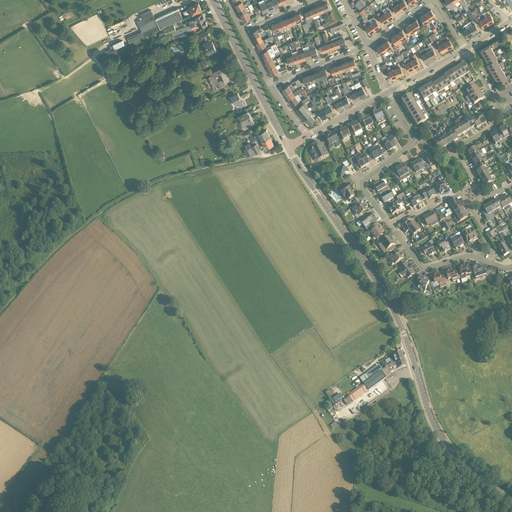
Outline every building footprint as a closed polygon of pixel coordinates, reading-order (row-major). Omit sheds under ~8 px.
[(238,10),(245,7),(243,4),(242,3),(245,1),(244,0),(240,0),(238,1),(239,3),(236,5),(238,10)] [(269,10),(274,7),(271,1),(271,0),(264,0),(266,3),(269,10)] [(398,4),(403,10),(408,6),(403,0),(395,0),(398,4)] [(444,0),(451,10),(457,6),(452,0),(444,0)] [(467,4),(464,0),(452,0),(457,6),(461,3),(464,7),(462,8),(464,11),(461,13),(462,14),(466,11),(469,9),(468,7),(467,4)] [(357,7),(359,10),(366,4),(364,2),(357,7)] [(398,4),(395,6),(393,2),(390,4),(398,14),(403,10),(398,4)] [(192,15),(202,11),(198,3),(189,8),(192,15)] [(263,12),(269,10),(266,3),(260,6),(263,12)] [(321,5),(324,12),(330,9),(327,3),(321,5)] [(241,15),(247,12),(250,11),(248,5),(245,7),(238,10),(241,15)] [(318,14),(324,12),(321,5),(315,8),(318,14)] [(509,5),(501,10),(502,12),(503,12),(504,14),(511,8),(511,5),(510,7),(509,5)] [(384,14),(389,20),(394,16),(387,7),(385,8),(388,11),(384,14)] [(183,19),(178,8),(155,19),(151,10),(141,15),(142,18),(137,21),(142,32),(127,38),(130,43),(144,36),(183,19)] [(313,17),(318,14),(315,8),(310,10),(313,17)] [(314,19),(313,17),(310,10),(304,13),(307,19),(308,21),(314,19)] [(425,13),(430,20),(433,17),(436,21),(438,19),(431,10),(425,13)] [(482,14),(489,24),(494,21),(488,10),(482,14)] [(247,12),(241,15),(244,21),(250,18),(247,12)] [(185,27),(205,18),(205,17),(203,13),(202,13),(194,16),(196,19),(183,24),(185,27)] [(294,16),(297,23),(299,27),(301,25),(300,22),(303,20),(300,13),(294,16)] [(389,20),(384,14),(381,16),(379,13),(377,14),(384,24),(389,20)] [(427,22),(430,20),(425,13),(420,17),(427,27),(429,25),(427,22)] [(483,27),(489,24),(482,14),(477,17),(483,27)] [(291,25),(297,23),(294,16),(288,18),(291,25)] [(371,24),(375,30),(380,26),(373,17),(371,18),(374,21),(371,24)] [(205,18),(185,27),(172,33),(174,38),(191,30),(190,28),(198,25),(200,28),(207,24),(207,23),(208,23),(208,22),(208,21),(206,20),(205,18)] [(289,26),(291,25),(288,18),(283,21),(289,36),(290,38),(291,41),(292,40),(291,40),(294,38),(291,32),(289,26)] [(411,24),(416,30),(419,28),(421,31),(423,30),(416,20),(411,24)] [(469,27),(473,33),(479,30),(473,20),(470,21),(472,25),(469,27)] [(286,38),(289,36),(283,21),(277,23),(282,34),(284,33),(286,38)] [(277,37),(282,34),(277,23),(272,25),(275,32),(277,37)] [(375,30),(371,24),(367,26),(365,23),(363,24),(370,34),(375,30)] [(412,33),(416,30),(411,24),(406,28),(412,37),(415,36),(412,33)] [(473,33),(469,27),(466,29),(464,25),(461,27),(468,37),(473,33)] [(160,38),(165,36),(176,31),(174,26),(163,31),(164,32),(159,34),(160,38)] [(254,38),(260,35),(258,32),(261,31),(260,28),(251,32),(254,38)] [(397,34),(401,40),(404,38),(407,41),(409,40),(402,30),(397,34)] [(210,43),(207,37),(209,36),(207,31),(195,37),(199,45),(203,44),(208,54),(216,50),(212,42),(210,43)] [(398,43),(401,40),(397,34),(391,38),(398,48),(400,46),(398,43)] [(257,44),(263,41),(260,35),(254,38),(257,44)] [(444,42),(448,49),(453,46),(447,35),(445,37),(447,40),(444,42)] [(263,41),(257,44),(259,49),(266,46),(264,43),(273,38),(272,36),(270,37),(269,37),(267,38),(263,41)] [(336,37),(340,46),(346,44),(344,37),(342,38),(341,36),(336,37)] [(430,43),(433,42),(429,36),(425,39),(430,50),(427,52),(431,58),(437,55),(430,43)] [(334,48),(340,46),(336,37),(331,39),(331,40),(332,42),(334,48)] [(112,51),(125,45),(123,40),(110,46),(112,51)] [(382,44),(387,51),(390,48),(392,52),(394,50),(388,40),(382,44)] [(448,49),(444,42),(440,44),(438,40),(436,42),(442,52),(448,49)] [(270,55),(274,53),(275,52),(279,51),(275,43),(271,46),(273,50),(269,52),(267,50),(261,53),(264,58),(270,55)] [(484,57),(494,51),(491,47),(494,45),(493,43),(479,51),(481,53),(482,52),(483,54),(484,57)] [(323,53),(328,51),(326,44),(320,46),(323,53)] [(384,53),(387,51),(382,44),(377,48),(384,58),(386,56),(384,53)] [(310,50),(312,57),(318,55),(315,48),(310,50)] [(427,52),(425,48),(422,50),(419,51),(425,62),(431,58),(427,52)] [(306,59),(312,57),(310,50),(304,52),(306,59)] [(487,64),(496,59),(501,56),(499,54),(496,56),(494,51),(484,57),(487,61),(486,62),(487,64)] [(306,59),(304,52),(300,53),(300,52),(298,52),(298,54),(300,61),(306,59)] [(267,64),(273,61),(271,57),(275,55),(274,53),(270,55),(264,58),(267,64)] [(295,63),(300,61),(298,54),(292,56),(295,63)] [(410,61),(414,68),(420,65),(414,54),(412,55),(414,59),(410,61)] [(289,65),(295,63),(292,56),(287,58),(289,65)] [(414,68),(410,61),(407,63),(405,59),(403,61),(408,71),(414,68)] [(489,71),(503,63),(502,61),(499,63),(496,59),(487,64),(490,69),(488,70),(489,71)] [(348,62),(350,68),(353,67),(354,70),(357,68),(354,60),(348,62)] [(269,69),(276,66),(273,61),(267,64),(269,69)] [(353,77),(352,74),(350,68),(348,62),(342,64),(344,70),(346,74),(349,73),(350,78),(353,77)] [(394,69),(397,76),(403,74),(399,63),(396,64),(398,68),(394,69)] [(457,68),(463,78),(468,75),(470,78),(471,77),(463,63),(461,65),(462,66),(457,68)] [(495,77),(503,72),(501,67),(504,65),(503,63),(489,71),(491,73),(492,73),(495,77)] [(342,71),(344,70),(342,64),(336,66),(340,76),(340,77),(341,78),(344,77),(343,75),(342,71)] [(276,66),(269,69),(272,75),(279,72),(287,69),(286,66),(277,69),(276,66)] [(336,78),(340,76),(336,66),(330,68),(333,75),(333,74),(334,76),(331,77),(334,84),(337,83),(336,78)] [(397,76),(394,69),(391,70),(389,66),(387,67),(391,79),(397,76)] [(209,77),(215,90),(227,84),(226,81),(229,80),(223,67),(212,72),(213,74),(209,77)] [(459,80),(463,78),(457,68),(453,71),(452,70),(450,71),(458,85),(461,83),(459,80)] [(322,78),(324,82),(324,84),(328,82),(326,77),(328,76),(325,69),(320,71),(322,78)] [(317,80),(322,78),(320,71),(314,74),(317,80)] [(456,86),(458,85),(450,71),(448,72),(449,74),(444,76),(453,90),(450,85),(454,82),(456,86)] [(503,72),(495,77),(497,82),(496,82),(497,85),(511,76),(510,74),(506,76),(503,72)] [(311,83),(317,80),(314,74),(308,76),(311,83)] [(305,85),(311,83),(308,76),(303,78),(305,85)] [(451,91),(453,90),(444,76),(442,77),(443,79),(439,81),(444,90),(449,87),(451,91)] [(342,83),(344,87),(347,93),(350,91),(345,81),(342,83)] [(441,92),(444,90),(439,81),(434,84),(433,83),(431,84),(437,93),(437,92),(440,97),(443,95),(441,92)] [(292,91),(294,89),(291,84),(282,89),(286,95),(292,91)] [(433,95),(437,93),(431,84),(427,87),(426,85),(424,87),(432,100),(435,98),(433,95)] [(355,88),(357,91),(360,98),(366,94),(363,88),(361,85),(355,88)] [(467,100),(480,92),(479,90),(478,91),(475,86),(466,92),(469,96),(466,98),(467,100)] [(301,92),(305,90),(304,90),(302,87),(293,93),(292,91),(286,95),(289,100),(295,96),(301,92)] [(430,101),(432,100),(424,87),(422,88),(423,89),(419,92),(422,97),(424,101),(428,98),(430,101)] [(341,100),(344,107),(350,103),(347,97),(346,97),(345,94),(342,96),(338,88),(335,89),(336,91),(337,94),(339,97),(341,100)] [(355,101),(360,98),(357,91),(351,95),(355,101)] [(241,102),(239,99),(241,98),(238,92),(230,96),(235,105),(238,104),(240,108),(244,106),(242,101),(241,102)] [(480,92),(467,100),(468,103),(472,101),(474,105),(483,100),(480,95),(481,94),(480,92)] [(404,108),(418,99),(417,97),(413,99),(410,95),(402,100),(404,105),(403,106),(404,108)] [(295,96),(289,100),(293,105),(298,101),(295,96)] [(309,108),(305,103),(310,100),(308,96),(306,98),(302,101),(304,103),(296,109),(301,115),(306,110),(309,108)] [(341,100),(339,97),(333,100),(331,96),(329,97),(328,96),(332,103),(334,101),(338,110),(344,107),(341,100)] [(409,113),(419,108),(416,103),(419,101),(418,99),(404,108),(405,110),(407,109),(409,113)] [(322,118),(328,115),(325,109),(323,106),(319,108),(319,111),(319,112),(322,118)] [(325,109),(328,115),(334,112),(330,106),(325,109)] [(310,110),(312,109),(310,107),(309,108),(306,110),(301,115),(305,120),(312,113),(310,110)] [(412,121),(426,112),(424,110),(421,112),(419,108),(409,113),(412,118),(411,119),(412,121)] [(386,121),(380,111),(376,113),(376,111),(373,113),(374,116),(373,116),(378,125),(386,121)] [(426,112),(412,121),(413,123),(414,122),(417,126),(426,121),(423,117),(427,115),(426,112)] [(252,122),(250,120),(251,119),(248,113),(240,117),(245,128),(253,124),(252,122)] [(315,120),(311,115),(313,114),(312,113),(305,120),(309,125),(315,120)] [(475,116),(481,126),(486,123),(485,122),(489,120),(485,114),(482,116),(479,118),(477,115),(475,116)] [(477,129),(481,126),(475,116),(474,117),(475,120),(472,121),(475,127),(477,129)] [(373,124),(369,117),(365,119),(365,117),(362,119),(363,122),(362,122),(365,128),(373,124)] [(472,121),(471,119),(468,121),(467,118),(465,119),(471,129),(475,127),(472,121)] [(466,132),(471,129),(465,119),(463,120),(465,123),(462,125),(466,132)] [(466,132),(462,125),(459,120),(455,123),(455,124),(461,135),(466,132)] [(362,130),(358,123),(354,125),(353,124),(351,125),(352,128),(351,128),(354,134),(362,130)] [(457,138),(461,135),(455,124),(454,126),(455,128),(452,130),(453,132),(457,138)] [(499,136),(503,143),(507,141),(506,139),(509,137),(504,128),(499,131),(501,135),(499,136)] [(245,145),(247,149),(257,143),(256,143),(258,142),(258,143),(262,141),(270,137),(266,129),(254,136),(256,139),(252,141),(252,142),(245,145)] [(351,136),(347,129),(343,131),(342,130),(340,131),(341,134),(340,134),(343,140),(351,136)] [(453,132),(451,134),(449,131),(447,132),(453,143),(458,140),(457,138),(453,132)] [(449,145),(453,143),(447,132),(445,133),(447,136),(444,138),(449,145)] [(503,143),(499,136),(497,137),(495,133),(490,136),(495,145),(498,143),(499,145),(503,143)] [(387,141),(392,150),(397,147),(393,141),(396,139),(393,134),(390,136),(392,138),(387,141)] [(338,141),(335,135),(331,137),(330,136),(326,139),(329,145),(333,143),(336,148),(341,145),(338,141)] [(449,145),(444,138),(441,139),(440,136),(438,137),(444,148),(449,145)] [(270,137),(262,141),(266,148),(273,144),(271,140),(272,140),(271,137),(270,138),(270,137)] [(439,151),(444,148),(438,137),(433,140),(439,151)] [(392,150),(387,141),(383,143),(381,140),(378,142),(382,148),(384,146),(388,152),(392,150)] [(320,145),(319,142),(311,147),(313,151),(311,152),(316,162),(329,155),(322,144),(320,145)] [(379,149),(382,148),(378,142),(376,144),(378,147),(374,150),(379,158),(383,156),(379,149)] [(257,143),(247,149),(250,156),(255,153),(256,153),(260,151),(257,143)] [(374,150),(372,147),(368,149),(367,147),(364,149),(365,151),(368,156),(371,155),(375,161),(379,158),(374,150)] [(470,157),(480,151),(479,149),(477,151),(475,148),(467,152),(470,157)] [(366,158),(368,156),(365,151),(363,152),(364,155),(360,158),(358,155),(365,167),(369,164),(366,158)] [(473,162),(480,157),(483,156),(480,151),(470,157),(473,162)] [(161,164),(164,162),(163,160),(164,159),(163,156),(164,155),(163,152),(156,155),(161,164)] [(361,169),(365,167),(358,155),(354,157),(351,159),(354,163),(355,164),(357,163),(361,169)] [(425,163),(428,169),(431,167),(430,166),(434,164),(429,155),(425,157),(427,162),(425,163)] [(476,166),(486,160),(485,159),(482,160),(480,157),(473,162),(476,166)] [(428,169),(425,163),(422,165),(420,160),(415,163),(420,172),(425,169),(425,170),(428,169)] [(484,168),(486,167),(484,164),(487,162),(486,160),(476,166),(478,171),(479,171),(484,168)] [(416,174),(420,172),(415,163),(411,165),(414,170),(411,171),(412,173),(413,175),(414,177),(417,175),(416,174)] [(412,173),(411,171),(409,168),(406,169),(404,165),(399,167),(406,179),(413,175),(412,173)] [(345,168),(344,166),(341,168),(340,167),(336,169),(338,173),(337,174),(340,180),(346,177),(344,174),(349,172),(347,168),(345,168)] [(399,183),(406,179),(399,167),(395,170),(398,174),(395,176),(399,183)] [(484,168),(479,171),(478,171),(476,172),(479,177),(489,171),(488,169),(485,171),(484,168)] [(482,182),(489,177),(488,175),(493,171),(492,169),(489,171),(479,177),(482,182)] [(489,177),(482,182),(485,186),(495,181),(494,179),(491,180),(489,177)] [(441,194),(448,190),(446,188),(449,186),(445,179),(439,183),(440,185),(437,187),(441,194)] [(385,186),(383,182),(374,187),(378,193),(381,191),(383,194),(390,189),(387,184),(385,186)] [(337,187),(338,190),(342,195),(342,197),(344,197),(344,198),(343,199),(345,203),(347,202),(349,200),(354,196),(351,192),(353,191),(348,184),(341,190),(340,188),(339,186),(337,187)] [(436,195),(432,189),(429,191),(428,189),(421,193),(425,200),(429,198),(430,199),(436,195)] [(384,203),(394,198),(391,192),(381,198),(384,203)] [(403,198),(405,197),(402,192),(395,196),(398,201),(400,200),(403,198)] [(409,200),(411,204),(414,208),(418,206),(417,204),(421,202),(417,195),(409,200)] [(405,197),(403,198),(407,206),(411,204),(409,200),(407,196),(405,197)] [(503,199),(509,210),(511,208),(509,206),(511,204),(511,203),(508,197),(503,199)] [(449,210),(459,204),(456,199),(449,203),(451,206),(448,208),(449,210)] [(507,211),(509,210),(503,199),(499,202),(498,200),(502,207),(503,210),(506,208),(507,211)] [(401,204),(402,203),(400,200),(398,201),(393,204),(394,206),(389,209),(392,215),(401,210),(398,206),(401,204)] [(499,209),(502,207),(498,200),(493,203),(499,213),(500,212),(499,209)] [(500,215),(499,213),(493,203),(488,206),(494,216),(495,217),(500,215)] [(454,213),(462,209),(459,204),(449,210),(450,212),(453,210),(454,213)] [(368,210),(364,205),(359,209),(357,206),(352,210),(356,215),(358,214),(360,216),(368,210)] [(487,221),(494,216),(488,206),(483,208),(484,211),(482,212),(487,221)] [(454,219),(465,213),(462,209),(454,213),(456,216),(453,217),(454,219)] [(428,226),(437,221),(433,213),(423,218),(428,226)] [(465,213),(454,219),(457,224),(467,218),(465,213)] [(372,217),(369,214),(359,222),(366,230),(377,222),(373,216),(372,217)] [(411,225),(408,222),(401,227),(406,233),(410,230),(414,236),(420,231),(414,223),(411,225)] [(446,233),(451,230),(447,223),(445,225),(443,226),(446,233)] [(381,229),(377,224),(369,230),(371,233),(370,233),(373,236),(374,237),(377,240),(383,236),(383,234),(382,234),(385,232),(382,229),(381,229)] [(496,230),(498,233),(500,237),(502,241),(504,243),(507,241),(500,228),(496,230)] [(473,241),(477,239),(472,229),(463,235),(468,243),(472,241),(473,241)] [(463,239),(461,236),(458,237),(451,241),(456,250),(464,245),(461,240),(463,239)] [(385,248),(387,251),(394,245),(388,237),(378,245),(379,247),(381,246),(382,248),(385,248)] [(445,244),(443,241),(437,245),(440,249),(442,248),(444,253),(450,249),(447,243),(445,244)] [(504,244),(504,243),(502,241),(499,243),(501,246),(498,248),(504,257),(510,254),(504,244)] [(435,254),(429,244),(427,245),(426,247),(421,250),(421,249),(418,251),(421,257),(424,255),(425,256),(426,255),(428,255),(429,257),(435,254)] [(404,258),(400,253),(395,257),(393,255),(388,258),(392,263),(393,262),(395,265),(404,258)] [(408,266),(406,263),(399,268),(401,271),(400,272),(404,278),(406,276),(408,279),(414,274),(412,271),(413,271),(410,267),(409,265),(408,266)] [(467,271),(467,270),(465,265),(459,267),(461,276),(460,276),(461,280),(466,279),(466,278),(472,276),(470,270),(467,271)] [(479,269),(477,265),(472,267),(473,272),(475,278),(487,274),(487,275),(487,276),(492,275),(490,269),(485,270),(484,267),(479,269)] [(454,275),(454,274),(452,269),(446,271),(448,280),(452,279),(453,283),(453,282),(459,280),(459,279),(457,274),(454,275)] [(441,279),(439,273),(432,276),(435,282),(432,283),(433,287),(433,288),(440,286),(440,288),(447,286),(444,278),(441,279)] [(431,294),(430,286),(428,285),(429,282),(423,280),(424,278),(420,276),(416,284),(419,285),(418,289),(421,290),(421,292),(424,294),(425,292),(431,294)] [(398,353),(390,356),(392,363),(393,364),(404,360),(402,354),(399,355),(398,353)] [(393,364),(392,363),(369,380),(364,384),(369,391),(385,380),(386,381),(392,378),(390,373),(406,367),(406,366),(406,365),(406,364),(405,363),(404,360),(393,364)] [(364,384),(369,380),(365,375),(360,379),(364,384)] [(341,394),(333,399),(336,403),(344,398),(341,394)] [(346,406),(352,401),(348,396),(342,400),(346,406)]
